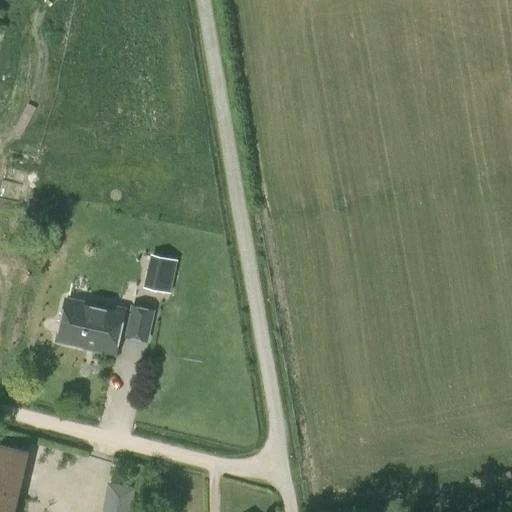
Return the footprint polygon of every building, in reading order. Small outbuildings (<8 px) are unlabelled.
[(44,66),(49,33),(26,30),(24,46),(37,48),(35,64),(44,66)] [(0,199),(24,206),(26,196),(32,173),(5,167),(0,187),(0,199)] [(177,261),(155,257),(149,288),(170,292),(177,261)] [(66,300),(57,341),(115,354),(121,329),(128,331),(127,337),(145,341),(152,311),(133,307),(131,316),(124,315),(125,311),(97,304),(96,306),(66,300)] [(0,511),(13,511),(17,494),(27,450),(0,444),(0,511)]
